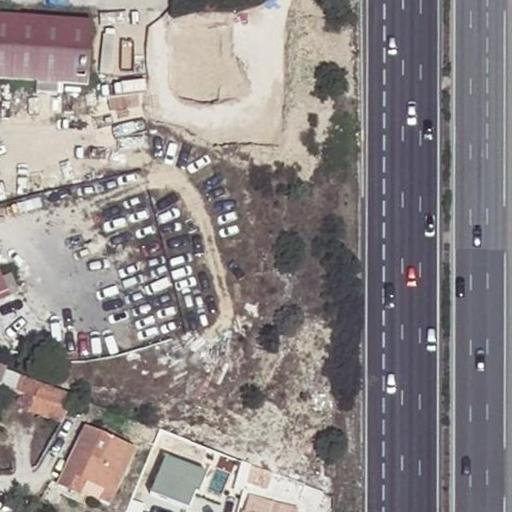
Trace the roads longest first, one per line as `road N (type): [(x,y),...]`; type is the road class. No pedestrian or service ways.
road 1 (motorway): [(403,0),(402,511)]
road 2 (motorway): [(481,511),(481,0)]
